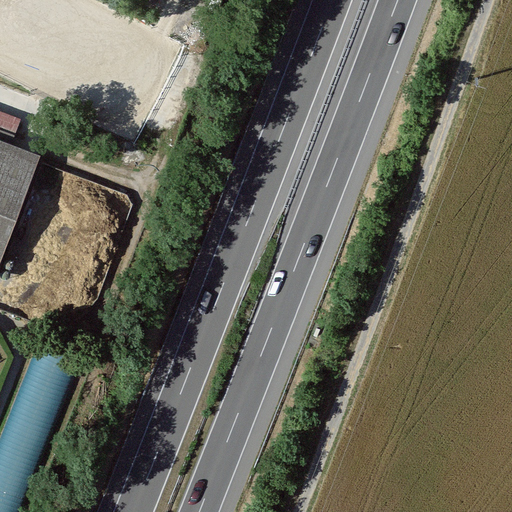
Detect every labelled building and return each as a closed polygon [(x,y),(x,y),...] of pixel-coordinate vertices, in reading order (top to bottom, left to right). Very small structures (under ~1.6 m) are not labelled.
[(154,1),(152,0),(132,0),(151,9),(154,1)] [(0,261),(41,155),(13,145),(21,120),(0,111),(0,261)] [(13,269),(14,267),(15,266),(15,264),(14,262),(13,261),(11,260),(10,259),(8,259),(6,260),(5,262),(4,263),(4,265),(4,266),(5,268),(6,269),(8,270),(9,270),(11,270),(13,269)] [(9,280),(10,278),(11,277),(11,275),(10,273),(9,272),(8,271),(6,270),(4,270),(2,271),(1,272),(0,274),(0,275),(0,277),(1,279),(2,280),(4,281),(6,281),(7,281),(9,280)] [(42,324),(0,433),(0,511),(18,511),(85,341),(42,324)]
